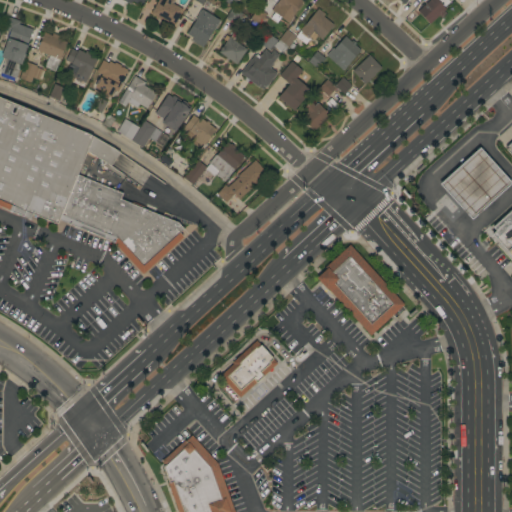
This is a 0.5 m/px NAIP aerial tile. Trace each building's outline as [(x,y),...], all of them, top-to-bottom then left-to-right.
[(158,0),(174,0),(172,4),(182,9),(173,26),(164,21),(163,23),(154,18),(155,16),(151,14),(158,0)] [(288,23),(280,17),(276,23),(270,19),(274,12),(270,10),(275,3),(276,4),(278,0),(300,0),(303,2),(288,23)] [(421,8),(418,5),(423,1),(425,4),(429,0),(448,0),(450,2),(444,7),(445,9),(442,12),(444,13),(440,16),(439,15),(429,24),(427,22),(422,26),(416,20),(421,15),(417,11),(421,8)] [(242,14),(235,25),(225,19),(232,8),(242,14)] [(257,27),(251,23),(252,21),(250,19),(258,8),(266,14),(257,27)] [(296,37),(301,32),(299,30),(318,8),(325,14),(323,16),(334,25),(321,40),(317,36),(313,40),(310,38),(305,45),(296,37)] [(187,34),(202,10),(220,21),(204,48),(192,41),(194,38),(187,34)] [(32,30),(20,63),(21,63),(16,78),(0,72),(5,59),(0,57),(7,39),(6,38),(8,32),(3,30),(8,17),(20,21),(18,24),(32,30)] [(287,30),(296,38),(288,47),(279,40),(287,30)] [(269,50),(266,48),(266,49),(256,41),(264,31),(277,40),(269,50)] [(51,36),(52,33),(59,36),(58,38),(67,42),(55,71),(44,67),(49,57),(47,56),(47,55),(41,52),(41,53),(38,52),(38,51),(36,50),(44,32),(51,36)] [(229,59),(228,61),(225,59),(226,58),(218,52),(226,41),(223,39),(226,35),(246,50),(236,64),(229,59)] [(333,50),(344,36),(351,42),(352,40),(355,43),(354,45),(360,50),(348,63),(333,50)] [(85,53),(86,51),(90,53),(88,55),(96,59),(89,73),(90,74),(85,83),(81,81),(80,83),(74,79),(75,77),(71,76),(75,68),(70,66),(71,64),(65,61),(71,49),(77,51),(78,50),(85,53)] [(254,55),(255,56),(256,54),(259,57),(265,50),(267,49),(271,52),(273,50),(279,55),(273,63),(270,68),(276,73),(265,88),(265,87),(263,90),(258,86),(257,88),(240,73),(254,55)] [(308,61),(316,51),(325,58),(316,68),(308,61)] [(369,55),(381,68),(375,74),(375,75),(371,78),(369,79),(370,80),(368,82),(367,81),(364,84),(352,71),(369,55)] [(100,92),(101,90),(94,87),(99,77),(100,78),(102,75),(96,72),(102,60),(108,63),(109,61),(114,64),(115,62),(121,66),(120,67),(121,68),(121,67),(127,70),(126,71),(127,72),(121,84),(117,91),(114,90),(110,98),(100,92)] [(302,71),(296,78),(310,91),(293,111),(287,105),(285,107),(282,105),(284,103),(277,97),(289,85),(279,75),(291,61),(302,71)] [(25,62),(36,66),(36,67),(42,70),(38,80),(32,77),(30,82),(19,78),(25,62)] [(146,108),(139,104),(137,107),(128,101),(124,107),(118,103),(134,76),(145,82),(143,85),(156,93),(146,108)] [(351,86),(343,94),(334,86),(342,77),(351,86)] [(328,97),(322,92),(317,97),(312,93),(318,87),(319,88),(326,80),(335,88),(328,97)] [(49,96),(54,84),(64,88),(59,101),(49,96)] [(167,94),(172,97),(173,95),(182,101),(191,107),(174,132),(161,123),(163,120),(154,114),(167,94)] [(0,98),(93,137),(119,153),(110,166),(90,153),(80,177),(61,222),(60,225),(33,214),(30,220),(0,207),(0,98)] [(101,114),(95,110),(102,99),(107,103),(101,114)] [(329,116),(312,131),(301,118),(308,112),(304,108),(310,102),(313,106),(317,103),(329,116)] [(108,115),(115,119),(109,129),(102,125),(108,115)] [(205,144),(204,143),(200,149),(184,137),(185,135),(178,130),(183,124),(186,126),(193,116),(197,119),(199,117),(206,122),(207,121),(209,123),(208,124),(215,129),(205,144)] [(138,127),(131,140),(117,132),(124,119),(138,127)] [(142,148),(131,140),(144,120),(144,121),(145,120),(153,125),(152,126),(161,132),(155,143),(148,139),(142,148)] [(511,140),(503,148),(511,157),(511,140)] [(229,145),(230,144),(234,147),(233,148),(243,156),(233,169),(233,170),(224,181),(215,173),(213,175),(205,169),(209,164),(208,163),(215,154),(216,155),(226,143),(229,145)] [(437,185),(471,221),(511,183),(479,148),(437,185)] [(159,160),(163,154),(171,159),(166,166),(159,160)] [(192,185),(183,178),(196,160),(205,167),(192,185)] [(254,160),(267,174),(254,187),(253,185),(238,199),(233,194),(225,202),(217,193),(225,185),(227,187),(238,177),(237,176),(254,160)] [(80,177),(125,196),(123,202),(109,243),(61,222),(80,177)] [(123,202),(180,225),(189,238),(144,276),(117,246),(109,243),(123,202)] [(511,259),(506,252),(507,252),(491,235),(495,231),(492,228),(511,209),(511,259)] [(346,248),(316,278),(371,337),(403,307),(346,248)] [(259,343),(220,379),(238,397),(277,363),(259,343)] [(191,435),(156,464),(176,511),(233,511),(209,455),(191,435)]
